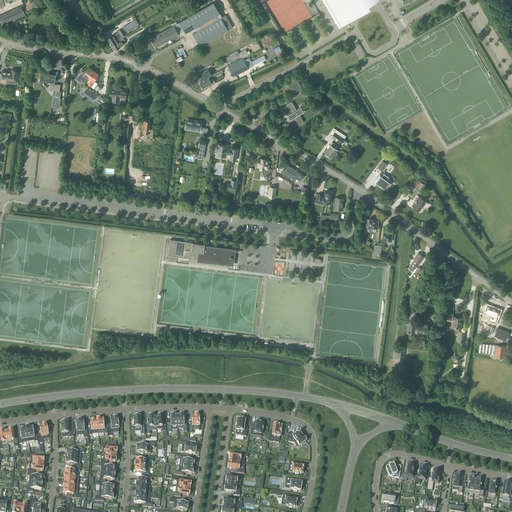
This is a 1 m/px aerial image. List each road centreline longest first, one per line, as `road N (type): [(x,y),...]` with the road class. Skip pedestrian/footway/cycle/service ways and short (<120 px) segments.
road 1 (unknown): [(0,390),(119,369),(180,367),(223,382),(271,372),(511,451)]
road 2 (unclassified): [(511,303),(358,190),(158,72),(101,56)]
road 3 (residential): [(303,511),(311,485),(309,429),(228,410)]
road 4 (residential): [(447,466),(402,454),(383,459),(377,511)]
